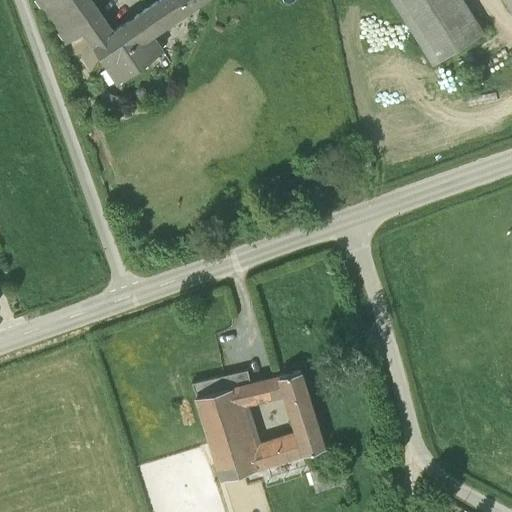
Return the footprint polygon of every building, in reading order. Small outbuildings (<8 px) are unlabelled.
[(83,32),(61,0),(36,0),(67,44),(83,32)] [(138,14),(113,31),(91,0),(61,0),(83,32),(117,81),(161,50),(150,34),(138,14)] [(158,0),(138,14),(150,34),(200,0),(158,0)] [(464,0),(393,0),(433,62),(484,31),(464,0)] [(247,368),(191,381),(222,476),(249,468),(303,451),(297,431),(249,446),(236,403),(285,391),(280,374),(251,381),(247,368)] [(300,369),(280,374),(285,391),(297,431),(303,451),(323,445),(300,369)] [(340,460),(309,470),(315,489),(346,479),(340,460)] [(249,468),(222,476),(233,511),(243,511),(261,506),(249,468)]
